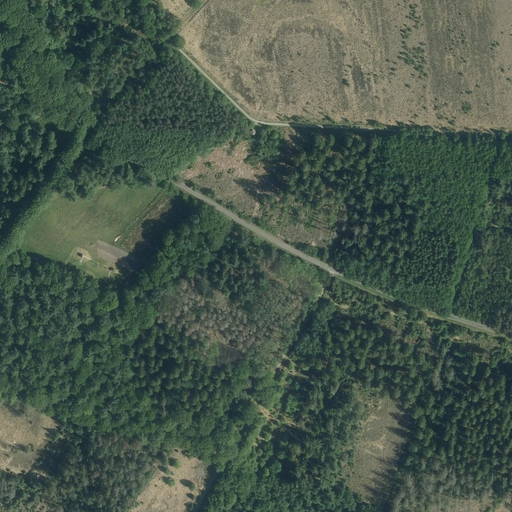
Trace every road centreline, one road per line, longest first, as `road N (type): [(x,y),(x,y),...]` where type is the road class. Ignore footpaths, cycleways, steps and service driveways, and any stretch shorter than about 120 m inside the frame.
road 1 (unclassified): [(511,334),(381,291),(297,252),(58,103),(0,76)]
road 2 (track): [(333,269),(192,511)]
road 3 (track): [(0,254),(93,127)]
road 4 (track): [(90,119),(27,0)]
